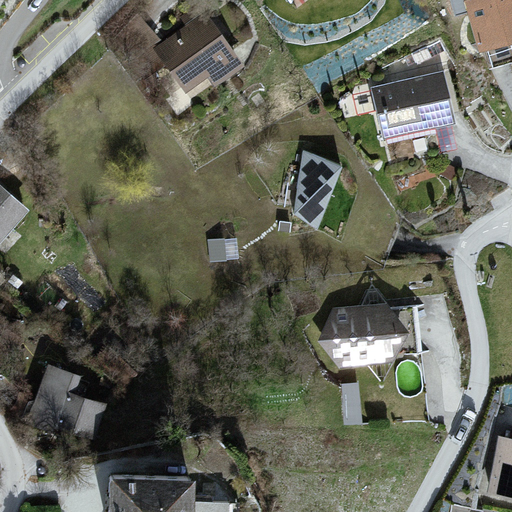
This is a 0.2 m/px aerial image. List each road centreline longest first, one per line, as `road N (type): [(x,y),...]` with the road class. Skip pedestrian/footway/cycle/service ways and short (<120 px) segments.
road 1 (residential): [(419,511),(477,392),(478,331),(463,255),(476,236),(511,227)]
road 2 (unclassified): [(0,111),(116,0)]
